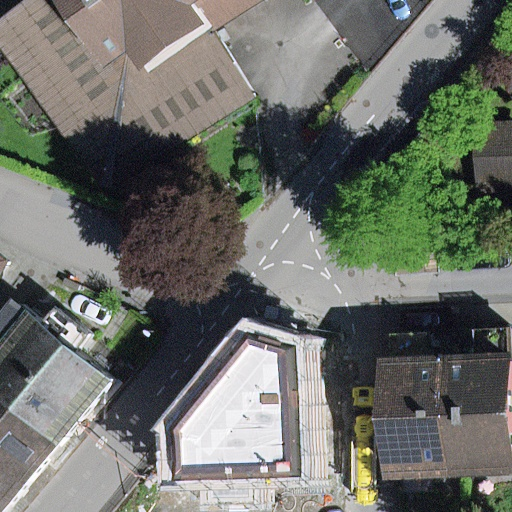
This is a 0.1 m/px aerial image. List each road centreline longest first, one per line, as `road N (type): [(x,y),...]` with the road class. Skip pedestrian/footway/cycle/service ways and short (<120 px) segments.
road 1 (residential): [(242,278),(480,0)]
road 2 (residential): [(55,511),(242,278)]
road 3 (residential): [(242,278),(62,230),(0,201)]
road 4 (residential): [(354,274),(364,511)]
road 5 (residential): [(354,274),(511,269)]
